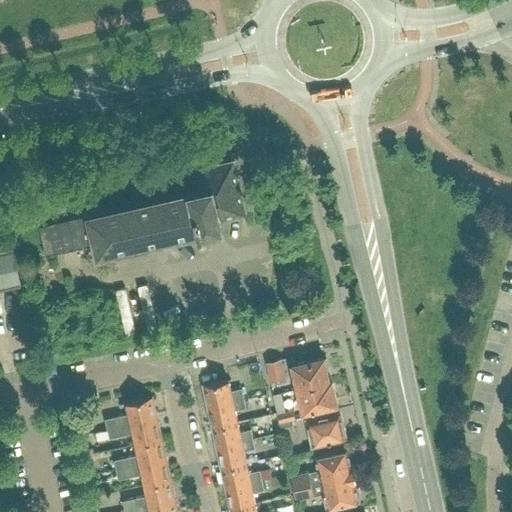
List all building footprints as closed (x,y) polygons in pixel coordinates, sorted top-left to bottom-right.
[(38,224),(45,254),(94,244),(96,253),(198,230),(198,231),(221,226),(219,217),(245,211),(232,158),(192,168),(196,187),(188,189),(189,190),(87,212),(88,214),(38,224)] [(0,287),(19,283),(19,285),(21,285),(12,247),(11,248),(11,249),(0,251),(0,287)] [(15,312),(20,334),(30,332),(25,310),(15,312)] [(290,363),(296,388),(332,380),(331,379),(329,379),(323,356),(290,363)] [(265,361),(270,381),(285,378),(281,358),(265,361)] [(203,384),(207,404),(243,396),(241,388),(231,390),(229,378),(203,384)] [(332,380),(296,388),(302,411),(337,403),(332,380)] [(107,427),(157,415),(152,395),(126,401),(129,413),(104,418),(107,427)] [(207,404),(212,425),(238,419),(236,409),(246,407),(243,396),(207,404)] [(277,414),(279,421),(294,418),(293,410),(277,414)] [(307,419),(313,445),(345,437),(345,435),(347,432),(345,425),(342,424),(339,412),(307,419)] [(135,442),(162,436),(157,415),(107,427),(109,437),(133,432),(135,442)] [(212,425),(216,445),(252,437),(250,428),(240,431),(238,419),(212,425)] [(114,459),(116,468),(166,456),(162,436),(135,442),(138,454),(114,459)] [(216,445),(221,466),(247,460),(244,450),(255,448),(252,437),(216,445)] [(289,466),(294,487),(353,474),(351,462),(353,459),(352,453),(349,452),(348,448),(315,455),(318,469),(297,474),(295,465),(289,466)] [(142,473),(144,483),(171,477),(166,456),(116,468),(118,478),(142,473)] [(221,466),(225,486),(261,478),(259,469),(249,472),(247,460),(221,466)] [(353,474),(294,487),(296,498),(323,492),(326,506),(359,499),(358,495),(361,492),(360,487),(356,486),(353,474)] [(122,500),(123,500),(124,509),(175,498),(171,477),(144,483),(147,494),(122,500)] [(225,486),(229,507),(256,501),(253,491),(264,489),(261,478),(225,486)] [(178,511),(175,498),(124,509),(125,511),(178,511)] [(257,511),(256,501),(229,507),(230,511),(268,511),(268,510),(260,511),(257,511)]
